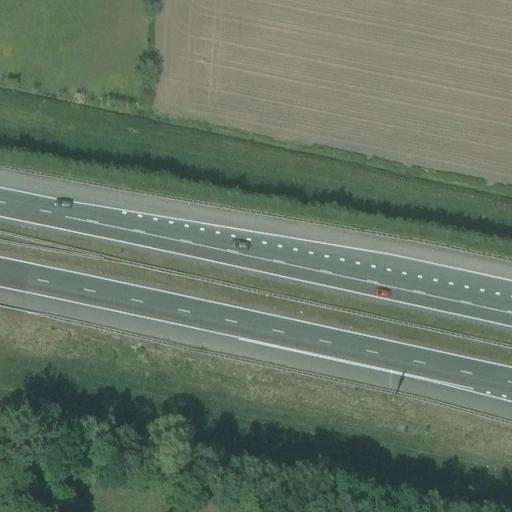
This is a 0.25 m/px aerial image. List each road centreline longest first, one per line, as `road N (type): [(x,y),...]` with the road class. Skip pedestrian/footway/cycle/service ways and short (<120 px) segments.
road 1 (motorway): [(0,276),(511,385)]
road 2 (motorway): [(511,314),(0,205)]
